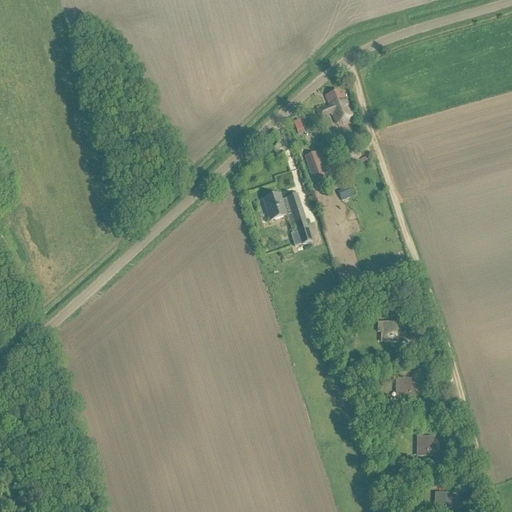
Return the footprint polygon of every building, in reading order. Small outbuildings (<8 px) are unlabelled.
[(326,107),(315,112),(320,123),(324,121),(323,119),(326,118),(326,120),(329,119),(329,117),(330,117),(331,118),(333,117),(336,125),(353,119),(343,95),(339,96),(338,93),(336,94),(325,98),(328,106),(327,107),(328,108),(326,108),(326,107)] [(315,154),(304,158),(315,188),(327,184),(327,183),(324,175),(322,176),(318,167),(320,166),(328,163),(324,151),(315,154)] [(280,197),(262,202),(269,225),(292,217),(296,230),(306,226),(297,198),(282,202),(280,197)] [(297,236),(291,238),(295,250),(301,247),(301,248),(302,248),(312,245),(310,240),(300,243),(297,236)] [(385,334),(384,343),(396,344),(397,325),(387,324),(378,324),(378,333),(385,334)] [(379,380),(377,373),(370,374),(372,382),(379,380)] [(415,400),(415,381),(405,381),(396,380),(396,387),(399,387),(399,400),(402,400),(415,400)] [(416,458),(421,458),(432,458),(433,453),(439,453),(439,445),(433,445),(433,439),(417,439),(416,458)] [(434,511),(449,511),(450,495),(435,495),(434,511)]
